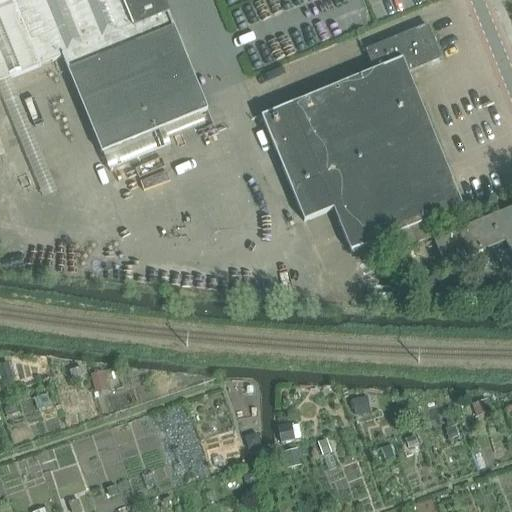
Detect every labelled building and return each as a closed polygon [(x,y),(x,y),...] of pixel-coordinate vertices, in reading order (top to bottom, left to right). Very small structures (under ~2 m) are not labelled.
[(171,0),(52,0),(106,153),(212,117),(171,0)] [(370,37),(378,60),(411,49),(414,60),(445,50),(434,16),(370,37)] [(414,53),(268,103),(307,215),(340,204),(354,245),(402,228),(404,233),(468,211),(414,53)] [(447,255),(511,234),(511,204),(438,227),(447,255)] [(367,396),(352,399),(354,410),(356,416),(371,412),(367,396)] [(488,399),(471,406),(476,419),(493,412),(488,399)] [(290,421),(276,424),(280,443),(295,439),(290,421)] [(454,425),(446,428),(450,439),(458,436),(454,425)] [(415,436),(406,439),(409,448),(418,445),(415,436)] [(327,439),(318,442),(322,455),(332,452),(327,439)] [(391,445),(381,449),(386,461),(395,457),(391,445)] [(302,464),(297,449),(282,453),(286,469),(302,464)] [(332,455),(324,458),(329,472),(337,469),(332,455)] [(154,472),(142,476),(148,490),(159,486),(154,472)] [(115,484),(106,488),(110,497),(119,494),(115,484)] [(78,500),(67,503),(70,511),(80,511),(82,511),(78,500)]
